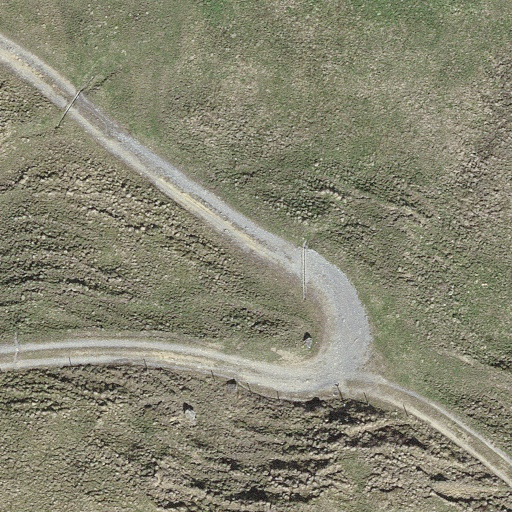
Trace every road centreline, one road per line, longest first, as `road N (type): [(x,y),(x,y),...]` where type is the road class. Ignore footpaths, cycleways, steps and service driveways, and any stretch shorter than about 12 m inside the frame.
road 1 (track): [(0,56),(322,274),(351,309),(359,341),(344,369),(309,377),(200,356),(90,352),(0,360)]
road 2 (track): [(511,469),(413,400),(344,369)]
